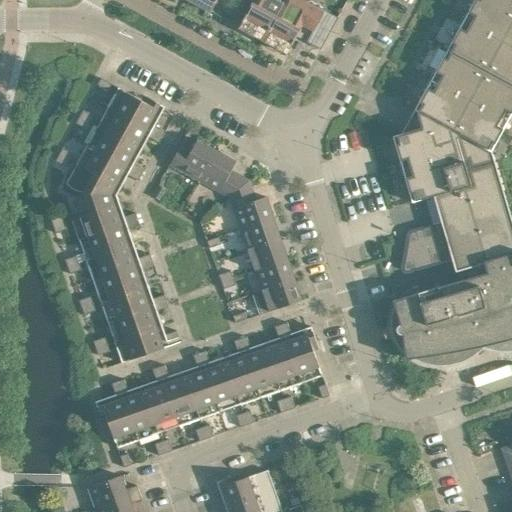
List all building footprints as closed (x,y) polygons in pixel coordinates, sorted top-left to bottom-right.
[(189,0),(211,12),(217,0),(189,0)] [(255,0),(254,4),(252,3),(239,27),(263,40),(284,4),(277,0),(255,0)] [(287,53),(301,29),(300,29),(302,25),(312,31),(323,11),(302,0),(285,0),(284,4),(263,40),(287,53)] [(392,318),(391,322),(392,326),(392,330),(393,335),(395,338),(397,342),(399,346),(402,349),(404,351),(405,359),(413,358),(415,359),(419,360),(423,362),(427,363),(432,364),(436,365),(440,365),(444,365),(448,364),(453,364),(457,363),(461,361),(465,360),(468,358),(472,356),(476,353),(479,351),(482,348),(485,345),(509,339),(511,340),(511,217),(492,150),(504,128),(504,126),(511,114),(511,113),(511,0),(474,0),(415,109),(402,133),(393,135),(412,202),(434,196),(439,213),(442,223),(433,225),(414,230),(413,230),(412,231),(411,232),(410,233),(409,235),(409,236),(403,267),(403,268),(404,269),(404,270),(405,270),(405,271),(406,271),(407,271),(408,271),(443,261),(443,260),(452,258),(456,271),(467,268),(469,277),(439,286),(421,291),(419,292),(417,286),(413,288),(409,290),(402,295),(401,297),(393,300),(395,307),(394,310),(392,314),(392,318)] [(112,83),(101,77),(97,84),(108,90),(112,83)] [(90,212),(72,218),(122,362),(181,342),(177,330),(166,334),(157,310),(169,306),(164,294),(153,298),(143,270),(155,266),(150,253),(139,257),(129,229),(140,225),(136,212),(125,216),(117,195),(128,175),(138,180),(145,169),(134,163),(149,137),(159,143),(166,131),(155,125),(165,106),(145,95),(143,100),(119,87),(66,183),(74,189),(83,192),(90,212)] [(94,115),(84,109),(80,116),(91,122),(94,115)] [(76,123),(87,129),(91,122),(80,116),(76,123)] [(182,143),(170,164),(200,180),(217,150),(197,139),(192,149),(182,143)] [(74,153),(63,147),(59,154),(70,160),(74,153)] [(232,170),(237,161),(217,150),(200,180),(230,197),(250,180),(232,170)] [(56,160),(66,166),(70,160),(59,154),(56,160)] [(256,199),(250,180),(230,197),(241,229),(274,217),(266,196),(256,199)] [(167,188),(160,184),(154,195),(161,198),(167,188)] [(63,214),(51,218),(53,225),(65,221),(63,214)] [(274,217),(241,229),(248,249),(281,237),(274,217)] [(56,233),(68,228),(65,221),(53,225),(56,233)] [(210,247),(221,243),(219,236),(207,240),(210,247)] [(281,237),(248,249),(255,269),(288,258),(281,237)] [(77,255),(65,259),(68,266),(79,262),(77,255)] [(288,258),(255,269),(262,290),(295,278),(288,258)] [(70,273),(82,269),(79,262),(68,266),(70,273)] [(231,270),(219,274),(221,281),(233,277),(231,270)] [(224,288),(236,284),(233,277),(221,281),(224,288)] [(260,314),(302,299),(295,278),(262,290),(253,293),(260,314)] [(91,296),(79,300),(82,307),(93,303),(91,296)] [(84,314),(96,310),(93,303),(82,307),(84,314)] [(236,323),(247,318),(245,311),(233,315),(236,323)] [(108,421),(117,447),(323,375),(314,349),(319,348),(311,326),(291,333),(287,322),(275,326),(279,337),(250,347),(246,336),(234,340),(238,351),(210,361),(206,350),(193,354),(197,366),(169,375),(165,364),(153,368),(156,380),(128,390),(124,378),(112,383),(116,394),(95,401),(103,423),(108,421)] [(105,336),(93,341),(96,348),(108,344),(105,336)] [(98,355),(110,351),(108,344),(96,348),(98,355)] [(318,386),(322,398),(330,395),(326,384),(318,386)] [(295,407),(291,396),(284,398),(288,410),(295,407)] [(277,401),(281,412),(288,410),(284,398),(277,401)] [(255,421),(250,410),(243,412),(247,424),(255,421)] [(236,415),(240,426),(247,424),(243,412),(236,415)] [(214,436),(210,424),(203,427),(207,438),(214,436)] [(196,429),(200,441),(207,438),(203,427),(196,429)] [(173,450),(169,438),(162,441),(166,452),(173,450)] [(155,443),(159,455),(166,452),(162,441),(155,443)] [(511,443),(501,447),(505,460),(511,457),(511,443)] [(120,455),(124,467),(132,464),(128,453),(120,455)] [(240,479),(238,474),(217,481),(219,488),(225,486),(229,497),(223,499),(227,511),(281,511),(283,511),(268,469),(240,479)] [(137,485),(126,489),(121,475),(89,486),(96,507),(140,492),(137,485)] [(134,511),(131,503),(142,499),(140,492),(96,507),(97,511),(134,511)]
